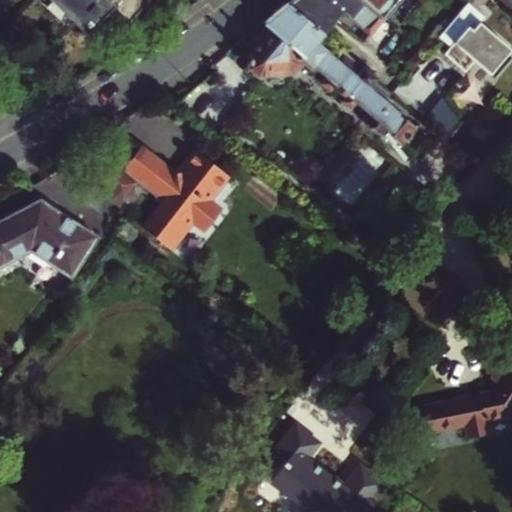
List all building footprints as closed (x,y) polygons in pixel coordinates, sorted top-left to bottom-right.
[(50,0),(85,32),(111,6),(126,21),(146,0),(50,0)] [(288,0),(285,2),(321,32),(336,13),(321,0),(288,0)] [(379,15),(381,12),(367,0),(321,0),(336,13),(341,8),(348,14),(356,6),(368,16),(361,25),(370,31),(381,17),(379,15)] [(367,0),(381,12),(391,0),(367,0)] [(485,13),(469,0),(467,0),(442,30),(454,39),(444,51),(465,68),(475,57),(491,70),(511,45),(480,19),(485,13)] [(382,131),(397,144),(414,124),(383,98),(387,94),(370,79),(374,76),(339,47),(334,55),(315,38),(321,32),(285,2),(243,36),(251,47),(245,54),(243,66),(253,75),(286,73),(294,64),(292,59),(295,56),(322,79),(317,84),(325,91),(330,85),(343,97),(339,102),(346,108),(351,103),(364,114),(358,121),(377,137),(382,131)] [(166,162),(139,142),(121,166),(135,177),(148,187),(162,198),(142,224),(171,245),(192,217),(199,223),(208,222),(221,205),(209,196),(228,171),(194,145),(180,167),(170,169),(165,164),(166,162)] [(121,166),(105,154),(88,177),(117,199),(122,194),(135,177),(121,166)] [(135,177),(122,194),(135,204),(148,187),(135,177)] [(0,262),(30,248),(69,272),(94,234),(39,198),(0,218),(0,262)] [(446,311),(460,295),(449,285),(453,280),(426,258),(409,279),(446,311)] [(449,285),(460,295),(464,290),(453,280),(449,285)] [(496,420),(511,399),(511,386),(491,370),(481,383),(485,387),(481,392),(446,397),(446,400),(411,403),(413,429),(451,426),(452,438),(473,436),(472,422),(496,420)]
